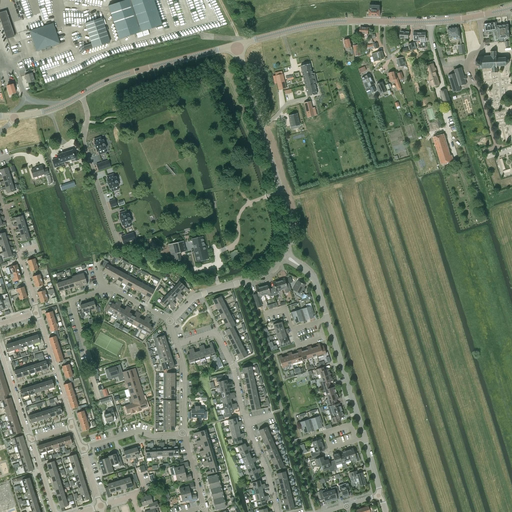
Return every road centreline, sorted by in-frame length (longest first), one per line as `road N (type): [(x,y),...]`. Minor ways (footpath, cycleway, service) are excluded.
road 1 (tertiary): [(235,45),(320,23),(430,22),(511,8)]
road 2 (residential): [(283,255),(313,277),(378,495)]
road 3 (residential): [(277,511),(216,332),(175,345)]
road 4 (unclassified): [(283,255),(290,225),(235,45)]
road 5 (track): [(260,152),(218,72),(117,102)]
road 6 (tertiary): [(79,95),(120,75),(235,45)]
road 7 (residential): [(118,244),(83,142),(87,116),(79,95)]
road 8 (unclassified): [(169,321),(192,297),(260,275),(283,255)]
